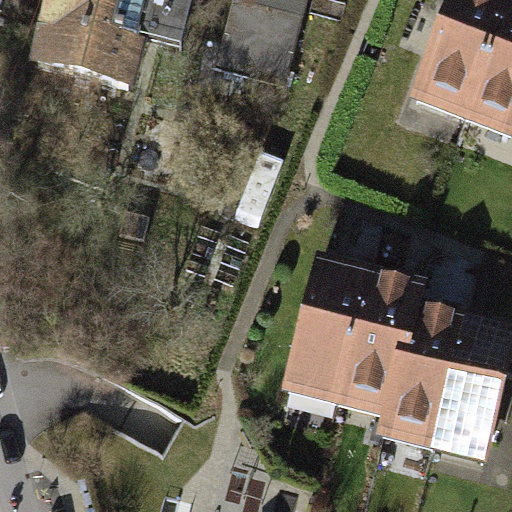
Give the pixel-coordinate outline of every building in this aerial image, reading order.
[(37,0),(18,68),(118,97),(145,0),(37,0)] [(240,0),(219,62),(284,85),(314,0),(240,0)] [(511,5),(511,0),(455,0),(424,87),(476,106),(511,5)] [(511,5),(476,106),(511,118),(511,5)] [(371,283),(318,269),(290,380),(343,393),(371,283)] [(424,296),(371,283),(343,393),(396,406),(419,315),(424,296)] [(470,328),(419,315),(396,406),(391,425),(441,438),(470,328)] [(511,372),(511,338),(470,328),(441,438),(492,451),(511,372)]
